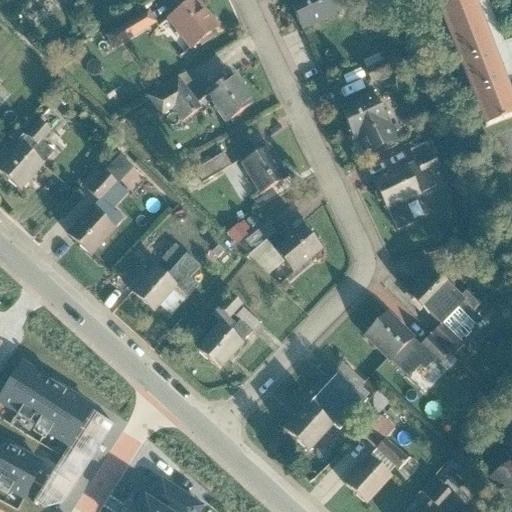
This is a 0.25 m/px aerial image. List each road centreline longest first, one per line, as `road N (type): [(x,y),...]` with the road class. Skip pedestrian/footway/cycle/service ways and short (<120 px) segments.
road 1 (residential): [(208,438),(364,273),(358,233),(245,0)]
road 2 (residential): [(154,391),(0,248)]
road 3 (residential): [(154,391),(67,511)]
